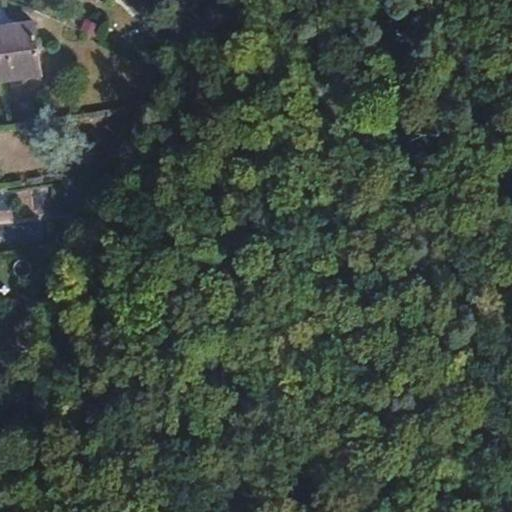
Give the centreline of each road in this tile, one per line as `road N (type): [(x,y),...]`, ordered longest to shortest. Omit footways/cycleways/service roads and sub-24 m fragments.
road 1 (unknown): [(5,511),(237,114)]
road 2 (track): [(275,0),(237,114)]
